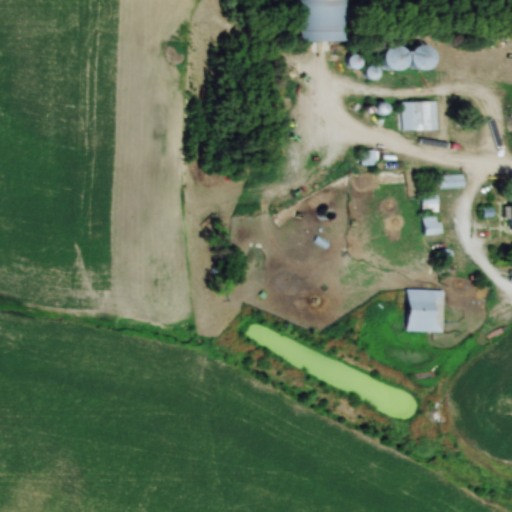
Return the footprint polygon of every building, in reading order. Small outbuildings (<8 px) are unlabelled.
[(295,0),(296,38),(340,38),(340,0),(295,0)] [(420,44),(404,52),(412,69),(428,62),(420,44)] [(382,67),(403,64),(401,45),(380,48),(382,67)] [(397,128),(432,128),(432,99),(397,99),(397,128)] [(435,187),(460,187),(460,174),(435,174),(435,187)] [(434,194),(418,194),(418,211),(434,211),(434,194)] [(420,233),(436,233),(436,216),(420,216),(420,233)] [(440,288),(403,288),(402,329),(439,330),(440,288)]
